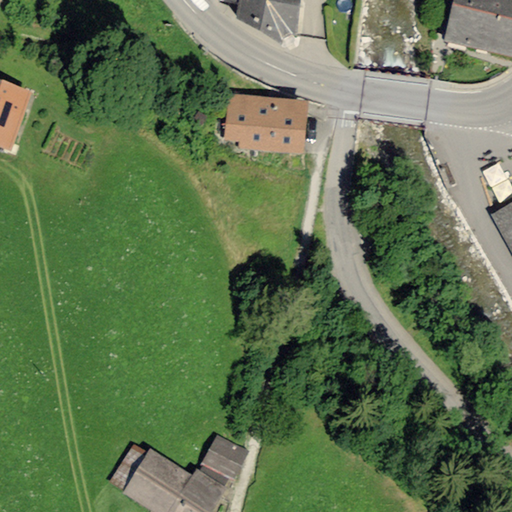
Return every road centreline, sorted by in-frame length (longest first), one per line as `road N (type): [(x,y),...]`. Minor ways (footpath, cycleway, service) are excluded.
road 1 (track): [(333,86),(276,393),(235,511)]
road 2 (residential): [(351,91),(340,195),(355,277),(385,324),(511,465)]
road 3 (secondary): [(184,0),(233,44),(280,70),(351,91)]
road 4 (secondary): [(351,91),(453,104),(511,96)]
